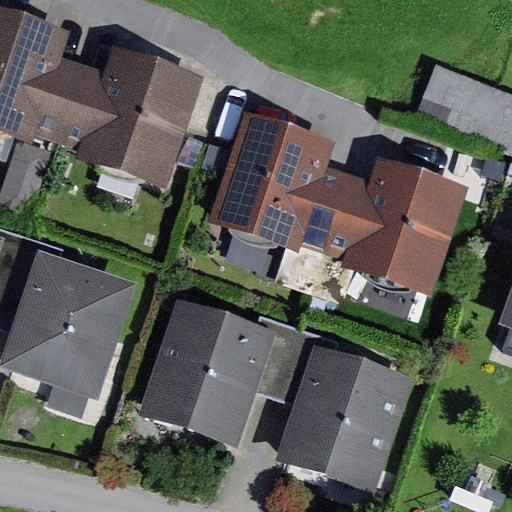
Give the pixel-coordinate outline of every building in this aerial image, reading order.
[(121,79),(77,64),(86,38),(0,9),(0,134),(46,150),(50,140),(95,155),(92,165),(180,195),(218,83),(129,53),(121,79)] [(511,154),(511,95),(448,70),(428,122),(511,154)] [(387,190),(344,176),(352,150),(261,119),(223,232),(313,262),(316,252),(362,267),(358,277),(446,307),(485,195),(396,165),(387,190)] [(0,241),(0,331),(28,340),(16,377),(114,409),(153,291),(65,262),(68,252),(11,233),(8,244),(0,241)] [(388,500),(427,381),(351,357),(355,346),(276,320),(272,331),(195,306),(157,423),(255,454),(270,408),(305,420),(289,468),(388,500)]
